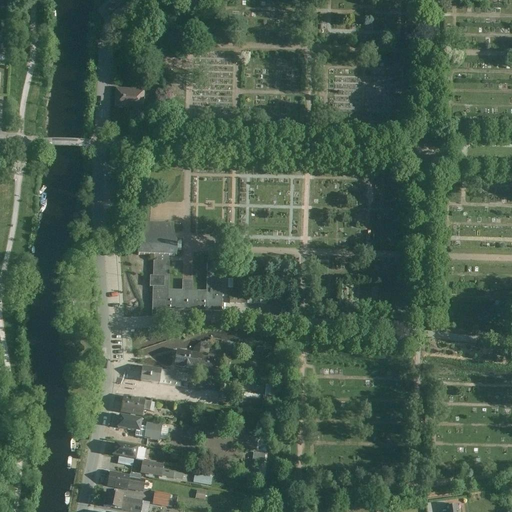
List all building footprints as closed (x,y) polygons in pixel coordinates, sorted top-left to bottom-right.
[(145,90),(116,88),(115,108),(144,110),(145,90)] [(152,128),(132,128),(131,139),(152,140),(152,128)] [(150,288),(153,288),(153,317),(169,317),(169,311),(223,313),(224,264),(208,264),(207,292),(194,292),(194,282),(188,282),(183,281),(183,291),(170,291),(170,258),(173,257),(174,224),(138,223),(137,257),(154,257),(153,277),(150,277),(150,288)] [(269,294),(230,293),(230,304),(269,305),(269,294)] [(231,362),(234,344),(221,341),(218,360),(231,362)] [(216,358),(178,352),(175,368),(213,375),(216,358)] [(184,375),(143,369),(141,383),(161,386),(182,388),(184,375)] [(161,386),(141,383),(139,396),(177,401),(178,391),(160,388),(161,386)] [(147,402),(124,398),(121,413),(144,417),(147,402)] [(144,421),(121,417),(118,430),(136,434),(136,437),(146,439),(146,440),(161,442),(163,427),(148,425),(147,429),(143,428),(144,421)] [(138,449),(116,445),(114,457),(136,461),(138,449)] [(253,462),(265,462),(265,453),(253,452),(253,462)] [(164,466),(143,462),(141,475),(174,480),(175,473),(164,471),(164,466)] [(212,485),(214,473),(195,470),(194,482),(212,485)] [(131,477),(110,473),(107,488),(144,494),(147,478),(131,475),(131,477)] [(197,489),(195,498),(205,500),(207,491),(197,489)] [(167,507),(170,494),(155,490),(151,503),(167,507)] [(125,496),(107,493),(104,508),(128,511),(142,511),(144,502),(124,499),(125,496)] [(458,511),(457,503),(444,504),(445,511),(458,511)]
